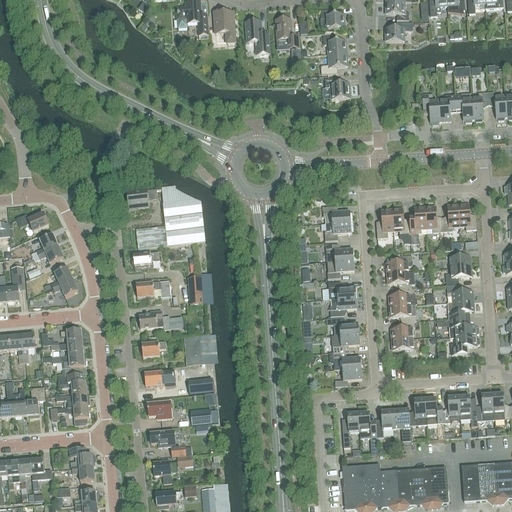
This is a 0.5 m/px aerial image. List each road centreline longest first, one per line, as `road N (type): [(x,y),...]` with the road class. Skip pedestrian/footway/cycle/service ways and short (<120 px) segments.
road 1 (tertiary): [(283,511),(259,193)]
road 2 (residential): [(377,384),(363,196),(484,187)]
road 3 (tertiary): [(237,157),(82,80),(53,46),(40,0)]
road 4 (residential): [(493,378),(484,187)]
road 5 (residential): [(324,511),(317,410),(327,397),(365,394),(377,384)]
road 6 (residential): [(91,314),(92,284),(76,235),(54,201),(28,198)]
road 7 (residential): [(377,137),(359,0)]
road 8 (residential): [(100,437),(106,417),(91,314)]
